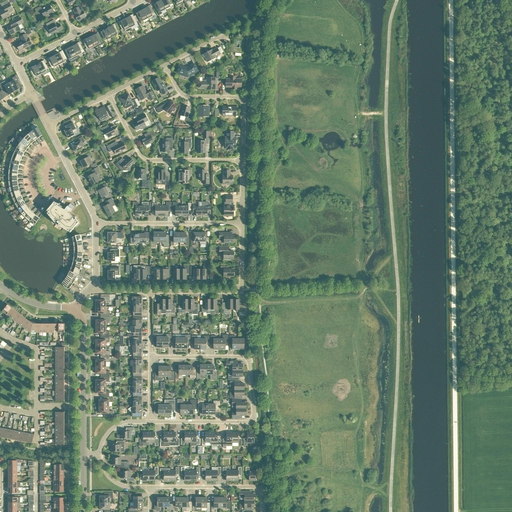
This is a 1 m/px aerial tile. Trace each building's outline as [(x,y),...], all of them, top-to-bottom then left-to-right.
[(162,0),(161,1),(166,10),(171,7),(170,5),(172,4),(169,0),(162,0)] [(166,10),(161,1),(156,3),(156,2),(153,3),(159,15),(162,14),(161,12),(166,10)] [(8,13),(13,11),(9,3),(3,6),(4,9),(0,11),(0,13),(3,20),(10,16),(8,13)] [(52,14),(54,13),(50,5),(42,10),(40,7),(35,9),(37,15),(42,13),(44,18),(49,15),(49,16),(52,14)] [(148,8),(143,10),(148,19),(153,16),(152,15),(154,13),(150,5),(147,6),(148,8)] [(74,15),(77,21),(86,17),(83,11),(82,12),(79,7),(73,10),(76,15),(74,15)] [(137,17),(136,17),(138,21),(139,20),(142,24),(144,23),(143,21),(148,19),(143,10),(139,12),(138,11),(135,13),(137,17)] [(130,17),(126,19),(130,28),(131,28),(132,30),(138,27),(136,23),(137,23),(136,22),(138,21),(136,17),(134,18),(132,14),(130,16),(130,17)] [(7,28),(11,35),(20,30),(18,26),(23,23),(20,17),(13,21),(9,23),(11,26),(7,28)] [(130,28),(126,19),(121,22),(120,21),(118,22),(122,30),(124,29),(125,31),(126,30),(127,32),(130,30),(130,28)] [(46,24),(51,35),(58,31),(62,29),(59,24),(56,26),(55,24),(56,24),(54,20),(46,24)] [(112,26),(108,28),(112,37),(117,35),(116,33),(119,32),(115,24),(112,25),(112,26)] [(112,37),(108,28),(103,31),(103,30),(100,31),(104,39),(107,38),(108,40),(112,37)] [(90,38),(95,47),(96,48),(104,44),(102,40),(101,41),(97,33),(94,34),(95,35),(90,38)] [(16,44),(19,51),(26,48),(32,45),(28,38),(26,34),(20,37),(23,42),(21,43),(20,42),(16,44)] [(95,47),(90,38),(85,40),(85,39),(82,40),(86,49),(89,47),(90,49),(95,47)] [(235,53),(235,55),(241,56),(241,53),(243,53),(244,41),(233,40),(233,44),(234,44),(234,45),(230,44),(230,45),(228,45),(228,52),(235,53)] [(77,44),(72,47),(77,56),(82,53),(81,51),(83,50),(79,42),(76,43),(77,44)] [(77,56),(72,47),(68,49),(67,48),(64,50),(67,55),(68,57),(69,58),(68,58),(70,62),(78,58),(77,56)] [(202,55),(203,58),(205,58),(207,63),(216,58),(215,57),(220,55),(217,48),(212,51),(212,50),(202,55)] [(59,54),(55,56),(59,65),(64,62),(63,61),(66,59),(61,51),(59,53),(59,54)] [(59,65),(55,56),(50,58),(49,57),(47,59),(51,67),(53,66),(54,68),(59,65)] [(41,63),(37,65),(41,74),(46,72),(45,70),(48,69),(44,60),(41,62),(41,63)] [(41,74),(37,65),(32,68),(32,67),(29,68),(34,78),(41,74)] [(192,74),(197,71),(194,65),(187,69),(179,66),(177,73),(182,75),(182,76),(187,78),(193,75),(192,74)] [(13,81),(9,83),(14,92),(22,87),(19,81),(18,81),(16,76),(12,78),(13,81)] [(160,90),(162,94),(168,92),(164,84),(162,85),(159,78),(151,82),(157,92),(160,90)] [(207,78),(207,80),(207,83),(204,83),(204,82),(199,82),(199,88),(204,88),(204,87),(207,87),(207,90),(215,90),(215,78),(207,78)] [(226,88),(232,88),(232,90),(237,90),(237,88),(241,88),(241,79),(235,79),(235,78),(230,78),(230,79),(226,79),(226,88)] [(0,83),(0,87),(2,90),(6,96),(14,92),(9,83),(7,85),(5,81),(0,83)] [(141,100),(148,97),(150,101),(155,98),(152,92),(147,94),(143,86),(136,90),(141,100)] [(123,96),(120,98),(122,102),(126,109),(133,105),(134,108),(138,107),(135,100),(132,101),(129,94),(124,97),(123,96)] [(156,109),(158,113),(164,110),(170,114),(172,111),(173,112),(174,112),(175,111),(175,110),(174,109),(177,106),(171,101),(167,106),(164,104),(156,109)] [(98,116),(101,122),(109,118),(106,112),(107,112),(104,106),(94,111),(97,117),(98,116)] [(188,115),(190,108),(187,107),(183,106),(181,116),(185,117),(184,121),(190,122),(191,115),(188,115)] [(198,115),(203,117),(209,115),(209,109),(208,109),(208,106),(199,106),(199,109),(198,109),(198,115)] [(223,116),(236,116),(236,107),(223,107),(223,116)] [(144,123),(148,121),(145,114),(136,119),(137,122),(133,124),(136,131),(140,129),(141,130),(146,127),(144,123)] [(72,131),(76,129),(72,123),(65,127),(66,130),(64,131),(68,139),(75,135),(72,131)] [(101,129),(104,134),(106,133),(108,138),(114,135),(114,136),(119,134),(114,125),(108,129),(107,126),(101,129)] [(37,128),(33,131),(38,138),(42,136),(43,135),(42,135),(38,128),(38,127),(38,128),(37,128)] [(146,134),(147,137),(141,140),(145,146),(146,146),(146,148),(147,148),(151,146),(151,145),(150,143),(153,142),(152,138),(156,136),(153,130),(146,134)] [(32,131),(28,134),(34,141),(38,138),(33,131),(32,131)] [(227,149),(228,149),(228,151),(229,152),(231,152),(232,151),(233,149),(234,149),(235,149),(235,138),(234,138),(234,132),(227,132),(227,138),(225,138),(225,141),(224,141),(223,142),(223,144),(224,145),(225,145),(225,149),(227,149)] [(27,135),(24,138),(30,145),(34,141),(28,134),(27,135)] [(77,143),(72,146),(73,148),(72,149),(74,152),(75,151),(75,152),(84,147),(82,143),(85,142),(82,137),(76,140),(77,143)] [(23,139),(20,143),(27,148),(30,145),(24,138),(23,139)] [(162,142),(162,152),(165,152),(166,153),(167,152),(169,152),(169,147),(170,146),(173,146),(173,138),(166,138),(166,142),(162,142)] [(179,147),(181,147),(181,153),(188,153),(188,147),(191,147),(191,138),(185,138),(185,142),(181,142),(179,142),(179,147)] [(197,141),(197,153),(205,153),(205,141),(197,141)] [(19,144),(17,148),(24,153),(27,148),(20,143),(19,144)] [(115,147),(113,143),(107,147),(109,152),(114,150),(116,154),(126,149),(123,143),(115,147)] [(16,148),(14,153),(22,157),(24,153),(17,148),(16,148)] [(84,156),(86,159),(80,162),(84,168),(92,164),(90,159),(93,158),(90,152),(84,156)] [(13,154),(12,158),(20,161),(22,157),(14,153),(13,154)] [(121,171),(130,171),(130,167),(134,163),(129,157),(127,159),(123,159),(122,158),(115,165),(121,171)] [(92,183),(91,183),(92,185),(100,181),(97,175),(101,173),(98,167),(92,170),(94,174),(88,177),(89,179),(89,180),(89,181),(90,180),(92,183)] [(137,171),(137,174),(137,175),(136,176),(136,177),(138,180),(138,179),(142,179),(143,186),(143,187),(144,187),(145,188),(146,188),(146,180),(146,170),(141,170),(141,171),(137,171)] [(161,185),(168,185),(168,177),(165,177),(165,170),(158,170),(158,180),(159,180),(161,182),(161,185)] [(183,184),(189,184),(189,170),(179,170),(179,181),(183,181),(183,184)] [(203,180),(203,184),(209,184),(209,174),(206,174),(206,170),(199,170),(199,180),(203,180)] [(223,185),(233,185),(233,176),(230,176),(230,170),(224,170),(224,176),(223,176),(223,185)] [(109,194),(106,189),(108,188),(106,184),(95,190),(97,194),(99,193),(102,198),(105,196),(106,199),(112,196),(110,193),(109,194)] [(19,191),(10,193),(11,194),(12,199),(21,195),(19,191)] [(21,195),(12,199),(13,200),(15,204),(23,200),(21,195)] [(225,202),(224,202),(224,206),(224,216),(234,216),(234,211),(235,211),(235,210),(235,209),(234,209),(234,206),(231,206),(231,202),(233,202),(233,196),(225,196),(225,202)] [(104,207),(108,216),(115,213),(112,207),(115,205),(112,199),(105,202),(107,205),(104,207)] [(23,200),(15,204),(15,205),(18,209),(25,204),(23,200)] [(51,205),(48,209),(46,212),(56,224),(70,233),(72,230),(73,229),(76,226),(76,225),(79,222),(70,212),(75,207),(71,203),(66,209),(54,202),(52,205),(51,205)] [(135,216),(142,216),(142,206),(138,206),(138,202),(133,202),(133,209),(136,209),(135,216)] [(162,206),(162,216),(168,216),(168,210),(171,210),(171,202),(166,202),(166,206),(162,206)] [(202,206),(202,202),(198,202),(198,205),(193,205),(193,211),(196,211),(196,216),(202,216),(202,206)] [(142,206),(142,216),(148,216),(148,209),(151,209),(151,203),(146,203),(146,206),(142,206)] [(155,216),(162,216),(162,206),(158,206),(158,203),(152,203),(152,211),(155,211),(155,216)] [(182,216),(182,206),(178,206),(178,203),(173,203),(173,209),(175,209),(175,216),(182,216)] [(188,206),(182,206),(182,216),(188,216),(188,209),(191,209),(191,203),(188,203),(188,206)] [(25,204),(18,209),(18,210),(21,214),(28,208),(25,204)] [(205,206),(202,206),(202,216),(207,216),(207,215),(211,215),(211,205),(205,205),(205,206)] [(28,208),(21,214),(22,214),(25,218),(32,212),(28,208)] [(32,212),(25,218),(26,219),(30,222),(35,215),(32,212)] [(35,215),(30,222),(34,226),(39,218),(35,215)] [(123,239),(123,233),(119,233),(108,233),(108,243),(116,243),(119,243),(119,239),(123,239)] [(134,243),(140,243),(140,234),(135,234),(135,233),(131,233),(131,244),(134,244),(134,243)] [(140,234),(140,243),(146,243),(146,244),(149,244),(149,233),(144,233),(144,234),(140,234)] [(157,242),(160,242),(160,233),(154,233),(154,239),(151,239),(151,247),(156,247),(156,244),(157,244),(157,242)] [(160,233),(160,242),(162,242),(162,244),(164,244),(164,247),(169,247),(169,239),(166,239),(166,233),(160,233)] [(180,243),(180,233),(174,233),(174,238),(171,238),(171,246),(174,246),(174,243),(180,243)] [(186,233),(180,233),(180,243),(186,243),(186,245),(189,245),(189,237),(186,237),(186,233)] [(196,242),(200,242),(200,233),(194,233),(193,239),(191,239),(191,245),(196,245),(196,242)] [(200,233),(200,242),(206,242),(206,247),(209,247),(209,239),(206,239),(206,233),(200,233)] [(224,239),(224,243),(234,243),(234,236),(232,236),(232,233),(219,233),(219,239),(224,239)] [(224,259),(224,260),(230,260),(230,259),(234,259),(234,255),(235,255),(235,253),(234,252),(229,251),(229,247),(219,247),(219,254),(223,254),(223,259),(224,259)] [(110,253),(108,253),(108,261),(115,261),(115,257),(119,257),(119,249),(110,249),(110,253)] [(134,280),(140,280),(140,270),(140,266),(134,266),(134,267),(131,267),(131,273),(134,273),(134,280)] [(140,270),(140,280),(146,280),(146,275),(146,273),(150,273),(150,267),(146,267),(146,266),(140,266),(140,270)] [(154,280),(160,280),(160,269),(159,268),(154,268),(154,266),(151,266),(151,275),(154,275),(154,280)] [(173,280),(180,280),(180,269),(174,269),(174,266),(171,266),(171,275),(174,275),(173,280)] [(180,269),(180,280),(186,280),(186,273),(189,273),(189,266),(184,266),(184,269),(180,269)] [(200,270),(200,280),(206,280),(206,275),(209,275),(209,266),(203,266),(203,270),(200,270)] [(70,271),(69,271),(78,275),(80,270),(71,267),(70,271)] [(108,280),(115,280),(115,275),(119,275),(119,267),(110,268),(110,271),(108,271),(108,280)] [(194,280),(200,280),(200,270),(196,270),(196,267),(191,267),(191,275),(194,275),(194,280)] [(221,267),(221,272),(224,272),(224,276),(234,276),(234,270),(228,270),(228,267),(221,267)] [(160,269),(160,280),(166,280),(166,278),(170,278),(170,268),(166,268),(166,269),(160,269)] [(68,275),(67,276),(75,280),(78,275),(69,271),(68,275)] [(65,279),(64,280),(72,285),(75,280),(67,276),(65,279)] [(61,284),(68,290),(72,285),(64,280),(61,284)] [(96,300),(96,307),(106,307),(106,302),(109,302),(109,297),(100,297),(100,300),(96,300)] [(133,300),(133,306),(143,306),(143,302),(142,302),(142,297),(132,297),(132,300),(133,300)] [(166,312),(166,300),(160,300),(160,304),(154,304),(154,314),(166,314),(166,313),(166,312)] [(172,300),(166,300),(166,312),(166,313),(175,313),(175,306),(172,306),(172,300)] [(188,312),(188,300),(182,300),(182,306),(178,306),(178,313),(182,313),(182,312),(188,312)] [(194,300),(188,300),(188,312),(188,313),(191,313),(191,315),(198,315),(198,304),(194,304),(194,300)] [(207,314),(210,314),(211,314),(211,300),(205,300),(205,306),(202,306),(202,313),(207,313),(207,314)] [(211,314),(210,314),(210,316),(214,316),(214,312),(220,312),(220,306),(217,306),(217,300),(211,300),(211,314)] [(233,310),(233,300),(227,300),(227,304),(222,304),(222,310),(223,310),(223,314),(230,314),(230,310),(233,310)] [(239,300),(233,300),(233,310),(236,310),(236,312),(246,312),(245,306),(239,306),(239,300)] [(2,312),(6,315),(12,308),(8,304),(2,312)] [(143,306),(133,306),(133,313),(133,316),(142,316),(142,311),(143,311),(143,306)] [(100,314),(100,317),(109,317),(109,315),(109,311),(106,311),(106,307),(96,307),(96,313),(100,314)] [(7,315),(11,318),(16,311),(12,308),(6,315),(7,315)] [(11,318),(15,322),(21,315),(16,311),(11,318)] [(15,322),(19,325),(25,318),(21,315),(15,322)] [(96,320),(96,327),(106,327),(106,322),(109,322),(109,319),(109,317),(100,317),(100,320),(96,320)] [(130,326),(130,327),(143,327),(143,322),(142,322),(142,317),(133,317),(133,320),(133,326),(130,326)] [(19,325),(24,328),(29,321),(25,318),(19,325)] [(24,328),(30,333),(33,322),(29,321),(24,328)] [(100,333),(100,337),(109,337),(109,331),(106,331),(106,327),(96,327),(96,333),(100,333)] [(143,327),(130,327),(130,332),(130,333),(133,333),(133,336),(142,336),(142,331),(143,331),(143,327)] [(163,348),(163,337),(163,334),(154,334),(154,341),(157,341),(157,348),(163,348)] [(166,337),(163,337),(163,348),(168,348),(168,341),(171,341),(171,334),(166,334),(166,337)] [(176,349),(181,349),(181,335),(173,335),(173,342),(176,342),(176,349)] [(181,335),(181,349),(187,349),(187,342),(190,342),(190,335),(181,335)] [(222,339),(219,339),(219,350),(225,350),(225,343),(228,343),(228,335),(222,335),(222,339)] [(200,350),(200,339),(197,339),(197,336),(191,336),(191,343),(195,343),(195,350),(200,350)] [(204,339),(200,339),(200,350),(206,350),(206,343),(209,343),(209,336),(203,336),(204,339)] [(219,350),(219,339),(216,339),(216,336),(210,336),(210,343),(213,343),(213,350),(219,350)] [(238,350),(238,339),(235,339),(235,336),(229,336),(229,343),(232,343),(232,350),(238,350)] [(244,339),(238,339),(238,350),(244,350),(244,343),(247,343),(247,336),(244,336),(244,339)] [(96,340),(96,347),(106,347),(106,342),(109,342),(109,338),(109,337),(100,337),(100,340),(96,340)] [(133,347),(143,347),(143,343),(142,343),(142,337),(133,337),(133,340),(128,340),(128,347),(133,347)] [(100,353),(100,357),(109,357),(109,351),(106,351),(106,347),(96,347),(96,353),(100,353)] [(143,347),(133,347),(133,353),(133,356),(142,356),(142,351),(143,351),(143,347)] [(96,360),(96,367),(106,367),(106,362),(109,362),(109,357),(100,357),(100,360),(96,360)] [(133,360),(133,367),(143,367),(143,363),(142,363),(142,357),(133,357),(133,360)] [(233,367),(233,371),(242,371),(242,364),(235,364),(235,361),(226,361),(226,366),(228,367),(233,367)] [(207,375),(207,365),(200,365),(200,372),(197,372),(197,380),(203,380),(203,375),(207,375)] [(213,365),(207,365),(207,375),(210,375),(210,380),(217,380),(217,372),(213,372),(213,365)] [(161,377),(165,377),(165,367),(159,366),(159,373),(155,373),(155,381),(161,381),(161,377)] [(186,375),(186,366),(179,366),(179,371),(175,371),(175,379),(182,379),(182,375),(186,375)] [(192,366),(186,366),(186,375),(190,375),(190,378),(196,378),(196,371),(192,371),(192,366)] [(100,373),(100,377),(109,377),(109,371),(106,371),(106,367),(96,367),(96,373),(100,373)] [(143,367),(133,367),(133,373),(133,376),(142,376),(142,371),(143,371),(143,367)] [(165,367),(165,377),(168,377),(168,381),(174,381),(174,373),(171,373),(171,367),(165,367)] [(242,371),(233,371),(233,374),(228,374),(228,380),(236,380),(236,377),(242,377),(242,371)] [(96,380),(96,387),(106,387),(106,382),(109,382),(109,377),(100,377),(100,380),(96,380)] [(133,380),(133,387),(143,387),(143,383),(142,383),(142,377),(133,377),(133,380)] [(234,387),(234,390),(244,390),(244,384),(241,384),(241,381),(229,381),(229,387),(234,387)] [(100,397),(104,397),(109,397),(109,396),(109,391),(106,391),(106,387),(96,387),(96,393),(100,393),(100,397)] [(143,387),(133,387),(129,387),(129,391),(133,391),(133,393),(133,396),(142,396),(142,391),(143,391),(143,387)] [(244,390),(234,390),(234,393),(229,393),(229,399),(242,399),(242,396),(244,396),(244,390)] [(99,400),(99,407),(109,407),(109,402),(112,402),(112,396),(109,396),(109,397),(104,397),(104,400),(99,400)] [(133,400),(133,407),(143,407),(143,403),(142,403),(142,397),(133,397),(133,400)] [(180,415),(187,415),(187,405),(183,405),(183,399),(177,399),(177,407),(180,407),(180,415)] [(202,415),(209,415),(209,404),(204,404),(204,401),(201,401),(201,399),(198,399),(198,407),(201,407),(202,407),(202,415)] [(165,400),(165,405),(165,415),(171,415),(171,409),(175,409),(175,400),(165,400)] [(187,405),(187,415),(193,415),(193,407),(196,407),(196,400),(190,400),(190,405),(187,405)] [(236,406),(236,409),(246,409),(246,403),(242,403),(242,400),(232,400),(232,406),(236,406)] [(209,404),(209,415),(215,415),(215,408),(220,408),(220,401),(213,401),(213,404),(209,404)] [(165,405),(160,405),(160,402),(154,402),(154,409),(158,409),(158,415),(165,415),(165,405)] [(109,407),(99,407),(99,413),(104,413),(104,417),(112,417),(112,411),(109,411),(109,407)] [(143,407),(133,407),(132,407),(131,407),(130,408),(129,409),(128,409),(128,410),(128,409),(132,413),(132,417),(142,417),(142,411),(143,411),(143,407)] [(246,409),(236,409),(236,412),(232,412),(232,418),(242,418),(242,415),(246,415),(246,409)] [(120,435),(117,435),(117,439),(124,439),(124,438),(126,438),(126,439),(130,439),(130,431),(134,431),(134,428),(126,428),(126,431),(120,431),(120,435)] [(149,442),(149,433),(143,433),(143,439),(139,439),(139,446),(143,446),(143,445),(149,445),(149,442)] [(149,433),(149,442),(155,442),(155,446),(158,446),(158,439),(155,439),(155,433),(149,433)] [(170,447),(170,433),(163,433),(163,439),(160,439),(160,446),(161,447),(170,447)] [(176,433),(170,433),(170,447),(170,446),(179,446),(179,439),(176,439),(176,433)] [(190,446),(190,433),(184,433),(184,439),(181,439),(181,445),(184,445),(184,442),(190,442),(190,446)] [(190,433),(190,446),(197,446),(197,445),(200,445),(200,439),(197,439),(197,433),(190,433)] [(205,445),(211,445),(211,433),(205,433),(205,439),(202,439),(202,445),(205,445)] [(211,445),(211,446),(217,446),(217,448),(221,448),(221,439),(217,439),(217,433),(211,433),(211,445)] [(232,442),(232,433),(226,433),(226,439),(223,439),(223,448),(226,448),(226,446),(232,446),(232,442)] [(238,433),(232,433),(232,442),(238,442),(238,446),(242,446),(242,439),(238,439),(238,433)] [(244,439),(244,446),(247,446),(247,442),(254,442),(254,439),(254,436),(254,433),(247,433),(247,439),(244,439)] [(111,444),(111,452),(114,452),(114,451),(117,451),(117,452),(120,452),(124,452),(124,445),(124,441),(117,441),(117,444),(111,444)] [(8,460),(8,466),(17,466),(17,463),(21,463),(21,460),(17,459),(9,457),(9,460),(8,460)] [(114,457),(111,457),(111,465),(117,465),(117,468),(129,468),(129,462),(120,462),(120,457),(117,457),(117,458),(114,458),(114,457)] [(155,471),(149,471),(149,481),(155,481),(155,475),(158,475),(158,467),(155,467),(155,471)] [(170,471),(170,481),(176,481),(176,475),(179,475),(179,467),(176,467),(176,471),(170,471)] [(184,481),(190,481),(190,471),(184,471),(184,467),(181,467),(181,475),(184,475),(184,481)] [(190,471),(190,481),(197,481),(197,475),(200,475),(200,467),(196,467),(196,471),(190,471)] [(217,481),(217,475),(221,475),(221,467),(217,467),(217,471),(214,471),(214,467),(211,467),(211,471),(211,481),(217,481)] [(232,481),(232,471),(226,471),(226,467),(223,467),(223,475),(226,475),(226,481),(232,481)] [(238,471),(232,471),(232,481),(238,481),(238,475),(242,475),(242,467),(238,467),(238,471)] [(249,475),(249,481),(256,481),(256,477),(256,475),(256,471),(249,471),(249,467),(246,467),(246,475),(249,475)] [(211,481),(211,471),(205,471),(205,468),(202,469),(202,475),(205,475),(205,481),(211,481)] [(149,481),(149,471),(143,471),(143,469),(139,469),(139,475),(143,475),(143,481),(149,481)] [(163,481),(170,481),(170,471),(164,471),(164,469),(160,469),(160,475),(163,475),(163,481)] [(124,471),(120,471),(120,478),(126,478),(126,481),(134,481),(134,478),(130,478),(130,471),(126,471),(124,471)] [(251,491),(239,491),(239,497),(240,497),(240,501),(244,501),(244,500),(254,500),(254,494),(251,494),(251,491)] [(100,496),(100,503),(110,503),(110,498),(113,498),(113,493),(105,493),(105,496),(100,496)] [(133,499),(133,503),(143,503),(143,497),(136,497),(136,494),(129,493),(129,497),(130,497),(130,499),(133,499)] [(160,507),(163,507),(163,498),(157,498),(157,504),(154,504),(154,510),(160,510),(160,507)] [(167,510),(173,510),(173,504),(169,504),(169,498),(163,498),(163,507),(167,507),(167,510)] [(173,504),(173,510),(173,511),(178,511),(178,507),(182,507),(182,498),(176,498),(176,504),(173,504)] [(192,511),(192,503),(189,503),(189,498),(182,498),(182,507),(182,511),(192,511)] [(201,508),(201,498),(196,498),(196,504),(193,504),(193,511),(198,511),(198,508),(201,508)] [(207,498),(201,498),(201,508),(207,508),(207,511),(210,511),(210,504),(207,504),(207,498)] [(220,508),(220,498),(214,498),(214,503),(211,503),(211,509),(214,509),(214,508),(220,508)] [(226,498),(220,498),(220,508),(226,508),(226,509),(231,509),(231,503),(226,503),(226,498)] [(244,500),(244,501),(244,504),(239,504),(239,510),(251,510),(251,507),(254,507),(254,500),(244,500)] [(105,509),(105,511),(111,511),(111,509),(110,509),(110,503),(100,503),(100,509),(105,509)] [(143,503),(133,503),(133,506),(130,506),(130,509),(128,509),(128,511),(136,511),(136,509),(143,509),(143,503)]
